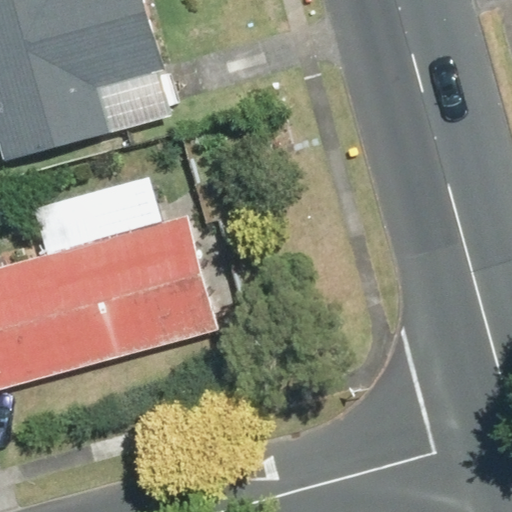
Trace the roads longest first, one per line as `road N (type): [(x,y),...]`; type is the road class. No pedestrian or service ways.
road 1 (secondary): [(511,368),(410,0)]
road 2 (residential): [(511,441),(226,511)]
